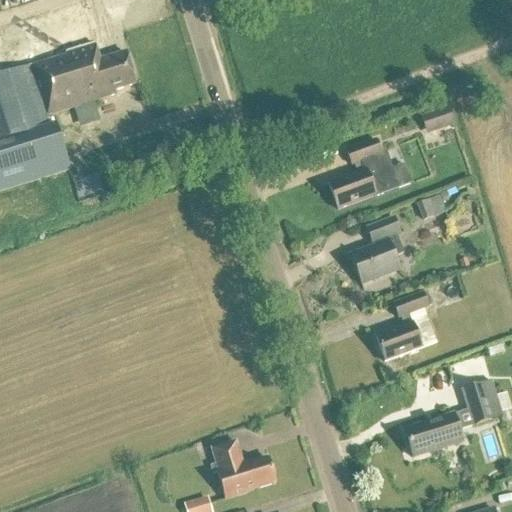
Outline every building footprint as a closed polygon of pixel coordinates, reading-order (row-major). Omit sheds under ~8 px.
[(94,48),(30,68),(46,119),(116,97),(114,93),(135,87),(125,54),(99,63),(94,48)] [(446,110),(419,119),(425,138),(453,128),(446,110)] [(54,127),(0,143),(0,194),(68,173),(54,127)] [(392,171),(386,155),(381,157),(375,143),(345,155),(351,169),(353,168),(356,177),(327,188),(337,213),(374,199),(411,185),(404,166),(392,171)] [(439,198),(415,207),(422,224),(445,216),(439,198)] [(349,259),(360,287),(398,273),(392,259),(402,255),(395,239),(399,237),(393,221),(365,231),(373,251),(349,259)] [(466,260),(458,262),(460,271),(468,269),(466,260)] [(435,346),(422,313),(427,311),(422,298),(393,309),(398,322),(400,321),(404,330),(374,341),(384,365),(435,346)] [(466,413),(403,433),(412,461),(461,446),(458,433),(500,420),(498,416),(509,413),(504,397),(493,400),(488,385),(460,394),(466,413)] [(266,461),(242,468),(235,445),(209,453),(216,476),(214,476),(223,506),(247,499),(246,497),(275,488),(266,461)] [(181,508),(182,511),(209,511),(206,500),(181,508)]
